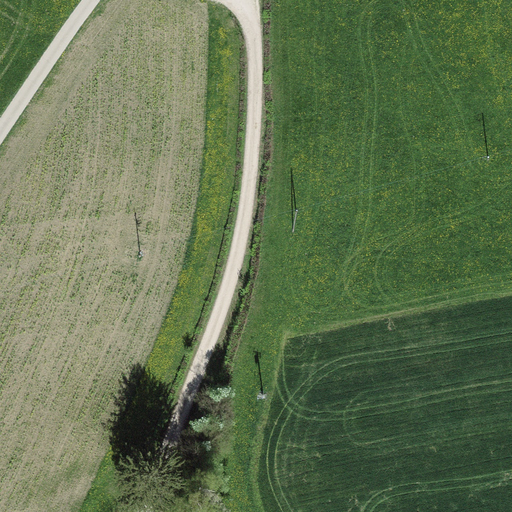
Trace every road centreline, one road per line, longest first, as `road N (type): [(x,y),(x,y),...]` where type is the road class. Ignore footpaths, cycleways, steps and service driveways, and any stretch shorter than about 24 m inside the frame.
road 1 (track): [(148,511),(243,201),(254,0)]
road 2 (track): [(93,0),(0,137)]
